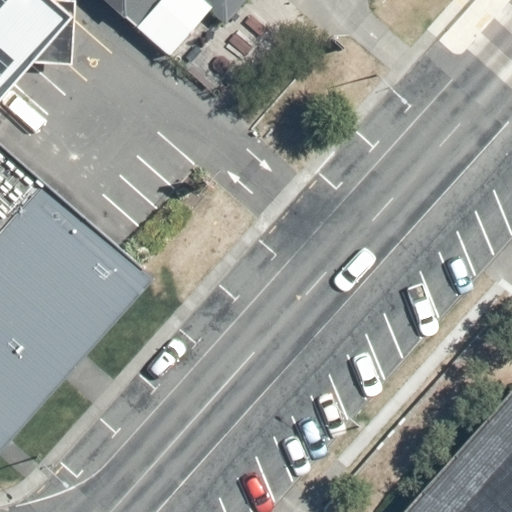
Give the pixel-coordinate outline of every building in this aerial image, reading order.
[(57,0),(0,0),(0,103),(35,63),(76,16),(57,0)] [(78,0),(74,0),(57,0),(76,16),(35,63),(75,64),(78,0)] [(107,0),(129,18),(144,0),(107,0)] [(144,0),(129,18),(172,55),(212,9),(228,22),(247,0),(144,0)] [(0,456),(14,440),(67,379),(88,356),(158,276),(126,248),(0,136),(0,456)] [(511,511),(511,397),(410,511),(511,511)]
